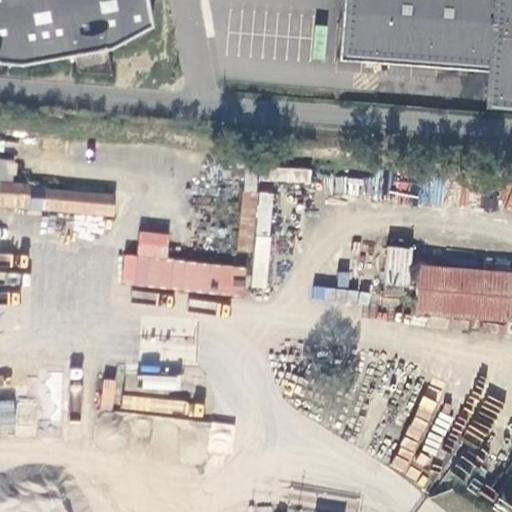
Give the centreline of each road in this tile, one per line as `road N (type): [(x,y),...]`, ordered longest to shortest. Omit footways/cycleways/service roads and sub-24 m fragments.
road 1 (unclassified): [(203,105),(511,128)]
road 2 (unclassified): [(0,89),(203,105)]
